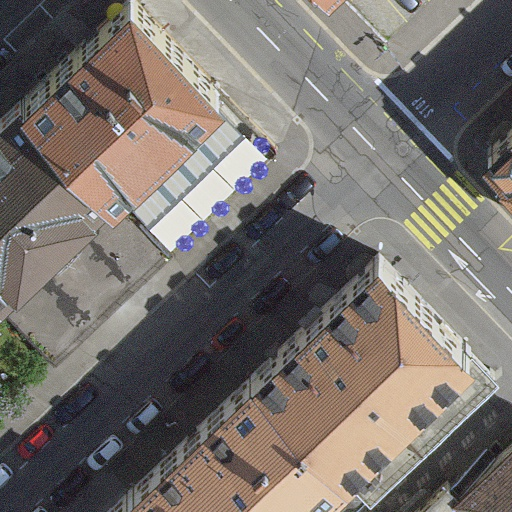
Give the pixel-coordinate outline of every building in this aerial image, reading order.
[(136,0),(120,0),(26,90),(114,184),(213,91),(218,85),(136,0)] [(26,90),(0,115),(0,290),(114,184),(26,90)] [(213,91),(114,184),(173,246),(276,147),(234,99),(227,106),(213,91)] [(511,128),(488,152),(511,176),(511,128)] [(114,184),(0,290),(0,295),(7,303),(57,356),(173,246),(114,184)] [(247,368),(339,463),(466,341),(471,335),(378,240),(247,368)] [(466,341),(339,463),(368,492),(494,370),(466,341)] [(129,482),(157,511),(293,511),(305,501),(315,511),(346,511),(368,492),(339,463),(247,368),(129,482)] [(511,511),(511,435),(457,487),(480,511),(511,511)] [(446,476),(408,511),(480,511),(457,487),(446,476)] [(157,511),(129,482),(97,511),(157,511)]
